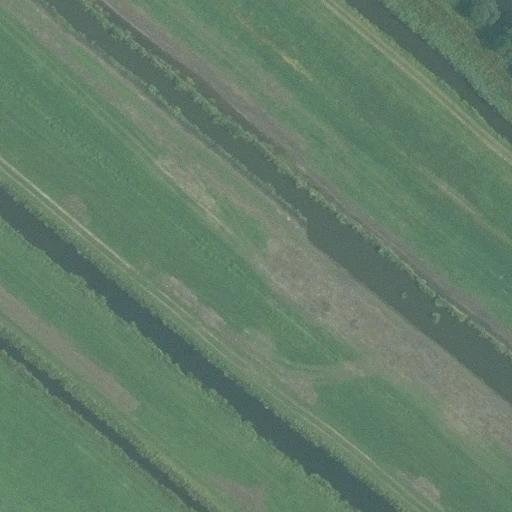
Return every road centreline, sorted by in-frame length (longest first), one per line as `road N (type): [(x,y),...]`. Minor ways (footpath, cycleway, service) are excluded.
road 1 (track): [(238,511),(0,315)]
road 2 (track): [(511,154),(324,0)]
